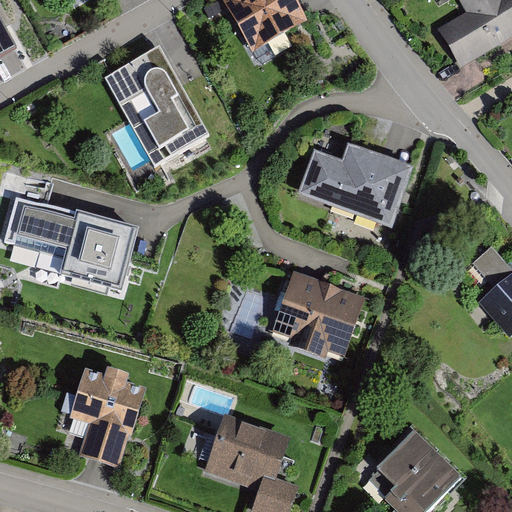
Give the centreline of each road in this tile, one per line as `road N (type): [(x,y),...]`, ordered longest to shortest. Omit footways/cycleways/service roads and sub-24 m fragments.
road 1 (residential): [(511,199),(351,0)]
road 2 (residential): [(0,99),(175,0)]
